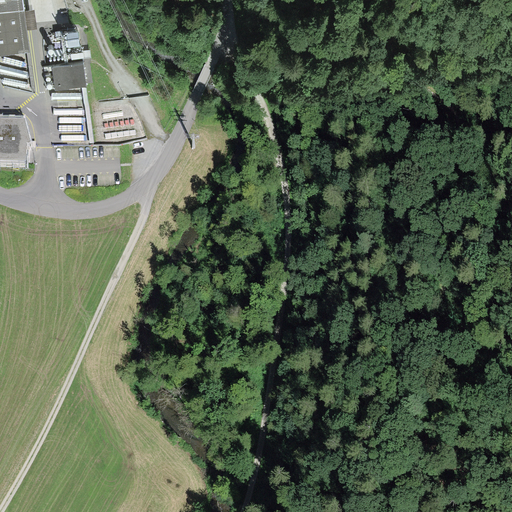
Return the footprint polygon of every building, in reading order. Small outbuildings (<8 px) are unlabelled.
[(0,0),(0,52),(30,49),(23,0),(0,0)] [(72,40),(83,39),(83,25),(71,26),(72,40)] [(5,88),(35,85),(32,57),(17,58),(16,51),(12,51),(13,61),(9,61),(10,69),(12,69),(13,77),(4,78),(5,88)] [(89,59),(54,67),(58,89),(94,83),(89,59)] [(26,125),(0,125),(0,164),(26,164),(26,125)]
